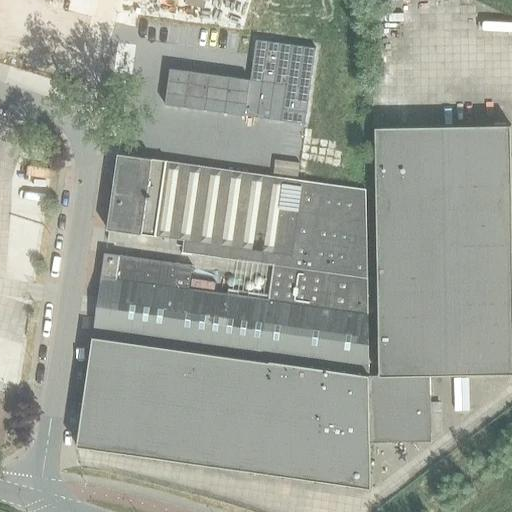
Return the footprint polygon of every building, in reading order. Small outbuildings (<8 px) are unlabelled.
[(169,69),(164,105),(304,125),(315,49),(255,40),(250,80),(169,69)] [(371,100),(408,100),(408,51),(372,51),(371,100)] [(92,337),(83,395),(76,447),(370,489),(369,443),(430,442),(429,376),(511,374),(511,237),(510,126),(374,128),(378,376),(368,376),(92,337)] [(112,193),(366,229),(365,191),(117,155),(112,193)] [(180,252),(275,266),(367,279),(366,229),(112,193),(106,230),(181,241),(180,252)] [(104,254),(92,337),(368,376),(367,279),(275,266),(269,301),(188,290),(191,266),(104,254)]
